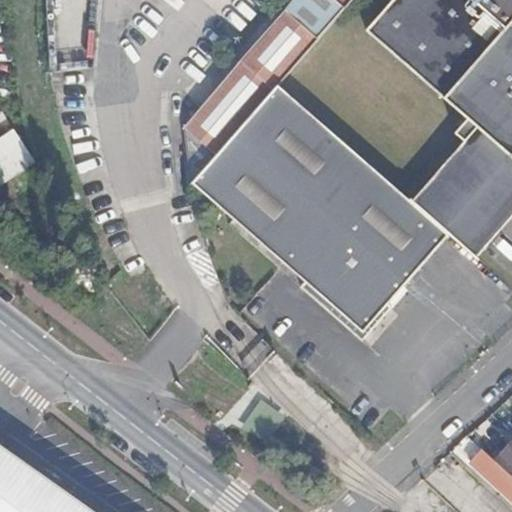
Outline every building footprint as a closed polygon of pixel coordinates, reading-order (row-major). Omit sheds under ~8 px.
[(293,0),(286,9),(318,36),(348,0),(293,0)] [(444,236),(473,261),(511,217),(511,0),(388,0),(360,33),(461,123),(448,137),(457,144),(406,204),(444,236)] [(184,127),(215,155),(271,89),(318,36),(286,9),(184,127)] [(199,173),(186,185),(302,285),(297,290),(359,343),(388,309),(385,306),(444,236),(406,204),(271,89),(215,155),(199,173)] [(199,173),(215,155),(184,127),(186,185),(199,173)] [(0,211),(15,229),(28,215),(0,187),(0,211)] [(0,233),(6,239),(15,229),(0,211),(0,233)] [(511,441),(493,461),(510,476),(511,478),(511,441)] [(493,461),(481,450),(469,463),(497,489),(510,476),(493,461)] [(0,511),(73,511),(3,462),(0,466),(0,511)]
